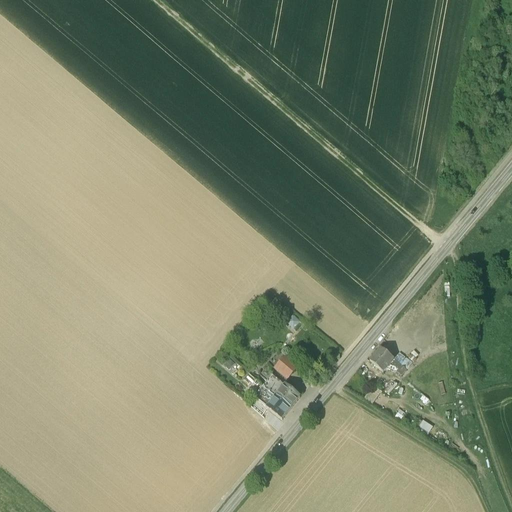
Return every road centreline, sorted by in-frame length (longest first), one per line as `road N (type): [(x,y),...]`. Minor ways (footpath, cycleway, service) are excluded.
road 1 (tertiary): [(511,168),(225,511)]
road 2 (track): [(155,0),(445,248)]
road 3 (track): [(511,500),(469,386),(454,256),(445,248)]
road 4 (track): [(331,386),(456,467),(491,511)]
